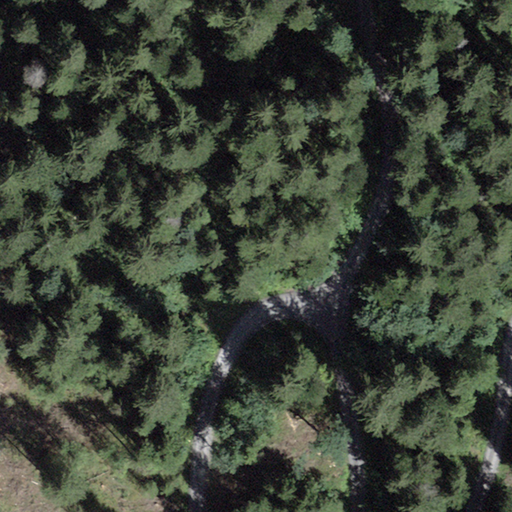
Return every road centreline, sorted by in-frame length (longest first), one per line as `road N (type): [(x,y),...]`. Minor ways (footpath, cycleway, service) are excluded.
road 1 (track): [(341,511),(343,352),(332,302),(368,227),(387,123),(357,0)]
road 2 (track): [(332,302),(270,305),(230,355),(188,450),(188,511)]
road 3 (track): [(511,326),(503,336),(492,469),(478,511)]
